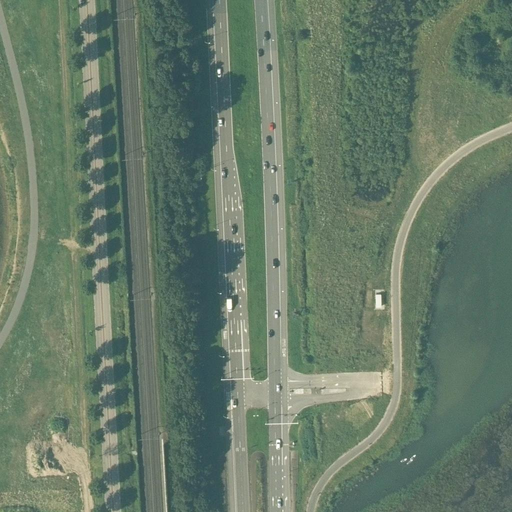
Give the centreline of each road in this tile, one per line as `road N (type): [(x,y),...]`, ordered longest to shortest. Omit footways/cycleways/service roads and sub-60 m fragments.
road 1 (secondary): [(81,0),(107,511)]
road 2 (secondary): [(116,511),(90,0)]
road 3 (primary): [(217,0),(242,511)]
road 4 (primary): [(276,511),(260,0)]
road 5 (unclassified): [(309,511),(325,476),(374,437),(394,402),(397,250),(419,194),(470,145),(511,127)]
